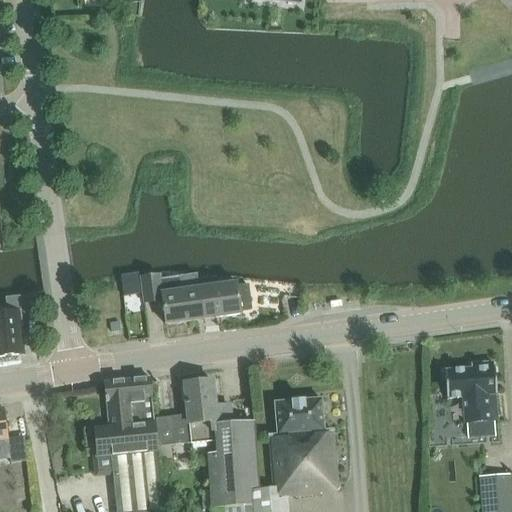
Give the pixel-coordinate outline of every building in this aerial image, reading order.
[(121,276),(121,277),(124,297),(144,294),(141,278),(141,275),(141,273),(121,276)] [(157,275),(141,278),(144,294),(145,303),(161,301),(165,326),(191,322),(191,317),(203,315),(197,281),(196,274),(160,280),(160,275),(157,275)] [(215,278),(197,281),(203,315),(215,313),(216,318),(241,314),(241,312),(253,311),(249,285),(237,286),(237,283),(217,286),(215,278)] [(8,314),(0,315),(0,357),(25,355),(20,313),(34,311),(33,295),(6,298),(8,314)] [(119,322),(111,323),(112,332),(120,331),(119,322)] [(446,371),(445,371),(447,401),(449,401),(449,400),(463,399),(465,425),(466,424),(495,422),(498,422),(496,397),(497,397),(495,367),(494,367),(493,363),(487,364),(472,365),(472,370),(446,372),(446,371)] [(103,384),(107,428),(94,429),(97,459),(110,458),(115,511),(163,511),(157,448),(155,422),(153,422),(149,380),(103,384)] [(251,511),(249,490),(258,489),(253,424),(231,427),(229,407),(216,408),(213,382),(182,385),(186,418),(155,422),(157,448),(159,447),(171,447),(208,444),(210,491),(202,492),(203,510),(210,509),(210,511),(251,511)] [(267,438),(272,490),(251,492),(253,511),(287,511),(286,500),(321,496),(321,493),(338,492),(332,432),(322,432),(319,400),(274,405),(278,437),(267,438)] [(171,447),(159,447),(160,460),(172,459),(171,447)] [(511,511),(511,477),(486,479),(487,511),(511,511)]
